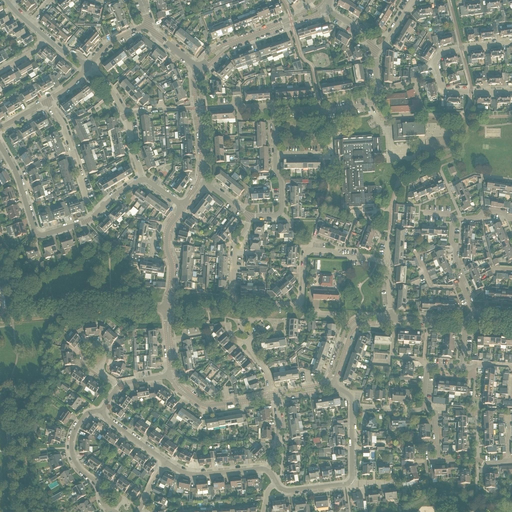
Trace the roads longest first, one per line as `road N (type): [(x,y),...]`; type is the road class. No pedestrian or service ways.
road 1 (residential): [(383,263),(312,249),(299,304),(237,303),(236,241),(248,215)]
road 2 (residential): [(511,90),(445,90),(434,62),(441,52),(511,41)]
road 3 (unclassified): [(0,316),(168,308)]
road 4 (residential): [(98,211),(35,233),(0,146)]
road 5 (residential): [(276,483),(287,490),(350,481),(352,407)]
road 6 (residential): [(278,111),(373,102),(373,51)]
road 7 (residential): [(198,70),(228,45),(324,7)]
road 8 (residential): [(102,410),(85,413),(71,448),(114,511)]
road 9 (residential): [(98,211),(86,200),(64,125),(46,101)]
